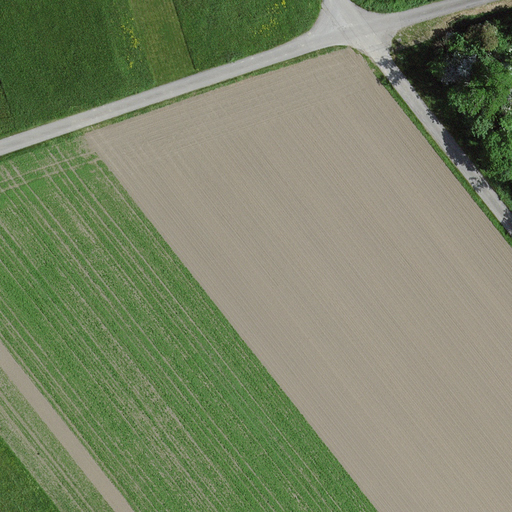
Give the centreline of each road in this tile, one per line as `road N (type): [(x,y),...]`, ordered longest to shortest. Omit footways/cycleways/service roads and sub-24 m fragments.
road 1 (unclassified): [(356,28),(0,149)]
road 2 (unclassified): [(511,224),(356,28)]
road 3 (unclassified): [(474,0),(356,28)]
